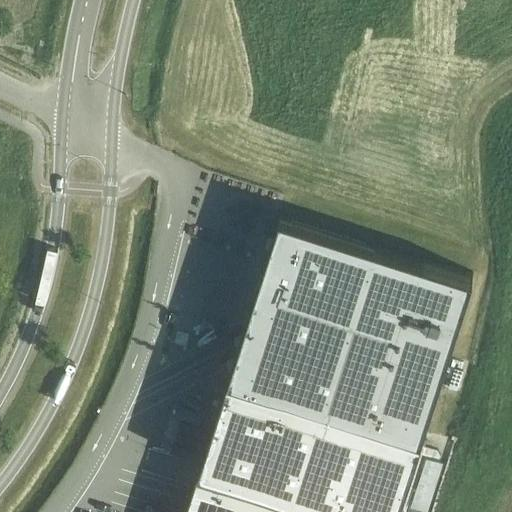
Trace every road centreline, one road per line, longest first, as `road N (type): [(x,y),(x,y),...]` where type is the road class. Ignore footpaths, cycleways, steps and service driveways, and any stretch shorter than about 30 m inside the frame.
road 1 (tertiary): [(0,480),(19,461),(82,338),(106,224),(111,122)]
road 2 (tertiary): [(65,113),(35,310),(0,393)]
road 3 (tertiary): [(111,122),(131,0)]
